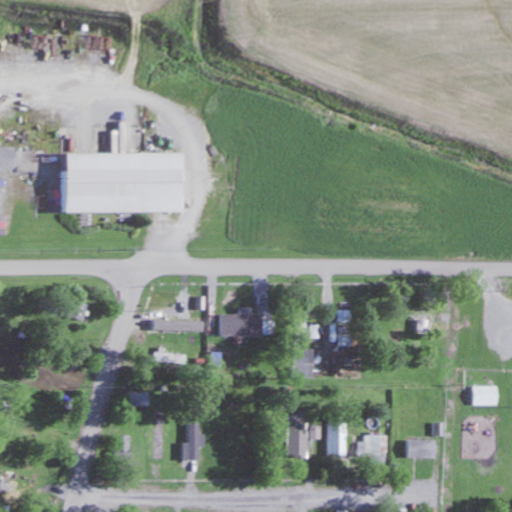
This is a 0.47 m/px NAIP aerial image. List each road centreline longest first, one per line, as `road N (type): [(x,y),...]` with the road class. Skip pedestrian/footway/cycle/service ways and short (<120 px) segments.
road 1 (residential): [(445,266),(0,265)]
road 2 (residential): [(410,496),(76,494)]
road 3 (residential): [(70,511),(139,268)]
